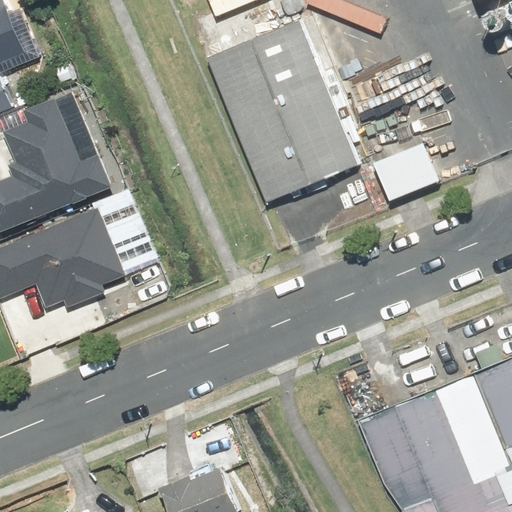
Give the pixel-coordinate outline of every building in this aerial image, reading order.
[(7,0),(0,3),(0,65),(37,50),(15,0),(7,0)] [(310,19),(213,58),(271,200),(368,161),(310,19)] [(0,111),(18,103),(3,67),(0,67),(0,111)] [(93,157),(66,96),(33,110),(37,119),(11,130),(23,158),(15,162),(20,174),(0,182),(0,219),(6,234),(124,183),(110,150),(93,157)] [(419,144),(367,164),(384,208),(436,188),(419,144)] [(135,270),(109,206),(0,249),(0,277),(7,295),(42,281),(52,305),(71,297),(74,306),(115,290),(110,280),(135,270)] [(393,511),(511,511),(511,498),(502,474),(511,469),(511,359),(351,423),(377,487),(393,511)] [(235,460),(172,480),(182,511),(247,511),(251,511),(235,460)]
